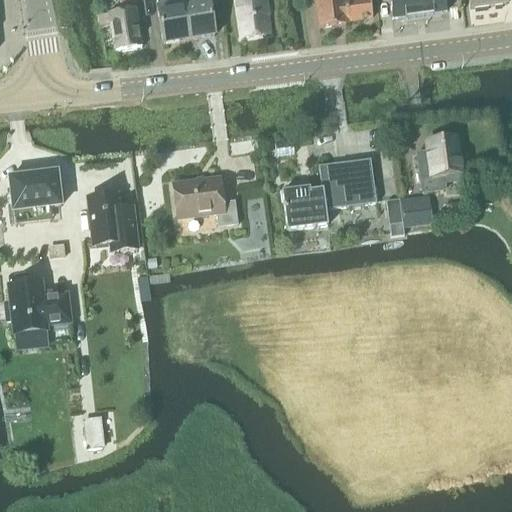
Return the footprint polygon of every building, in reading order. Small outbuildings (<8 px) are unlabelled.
[(140,49),(131,0),(120,2),(122,14),(97,18),(99,29),(110,28),(115,54),(140,49)] [(163,47),(189,42),(181,0),(170,0),(172,7),(156,9),(163,47)] [(191,0),(181,0),(189,42),(214,38),(208,0),(192,3),(191,0)] [(235,0),(241,40),(269,36),(264,0),(235,0)] [(315,0),(319,31),(345,27),(344,24),(371,21),(368,0),(315,0)] [(389,0),(392,21),(446,14),(443,0),(389,0)] [(468,0),(470,11),(506,7),(505,0),(468,0)] [(456,161),(453,141),(426,145),(427,155),(417,157),(422,196),(445,193),(444,186),(460,184),(461,175),(467,174),(465,159),(456,161)] [(375,207),(370,163),(317,169),(320,192),(309,193),(309,191),(281,194),(286,234),(325,229),(323,213),(375,207)] [(55,176),(10,181),(14,215),(49,211),(59,209),(55,176)] [(222,205),(219,181),(173,188),(178,224),(216,219),(218,231),(237,228),(234,204),(222,205)] [(117,198),(87,201),(92,249),(110,247),(111,255),(137,252),(133,218),(119,220),(117,198)] [(429,199),(401,202),(404,229),(432,226),(429,199)] [(399,203),(385,204),(389,239),(403,237),(399,205),(399,204),(399,203)] [(64,259),(62,247),(47,248),(49,261),(64,259)] [(150,303),(147,279),(137,280),(140,305),(150,303)] [(9,306),(3,306),(6,326),(12,325),(13,337),(46,333),(46,328),(70,325),(66,297),(42,300),(41,285),(7,289),(9,306)] [(143,347),(146,365),(156,363),(154,345),(143,347)] [(101,420),(83,422),(86,453),(99,451),(105,450),(101,420)]
